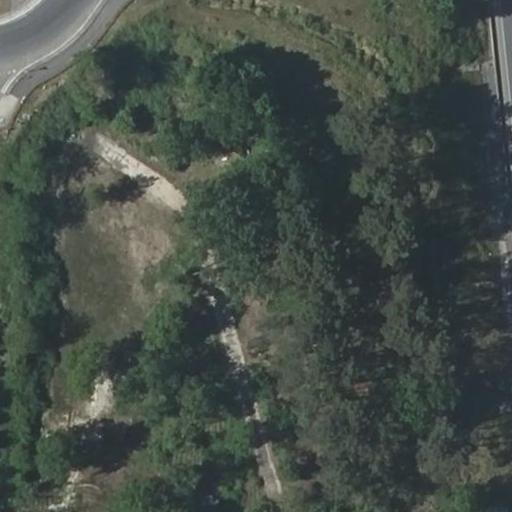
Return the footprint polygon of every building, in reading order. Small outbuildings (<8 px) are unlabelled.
[(96,156),(112,130),(93,118),(77,144),(96,156)] [(78,214),(122,217),(123,193),(80,190),(78,214)] [(171,203),(142,224),(156,243),(185,222),(171,203)] [(86,228),(89,243),(106,239),(102,224),(86,228)] [(141,269),(142,252),(122,250),(121,267),(141,269)] [(116,278),(116,304),(138,303),(138,278),(116,278)] [(250,472),(218,479),(222,498),(254,491),(250,472)]
